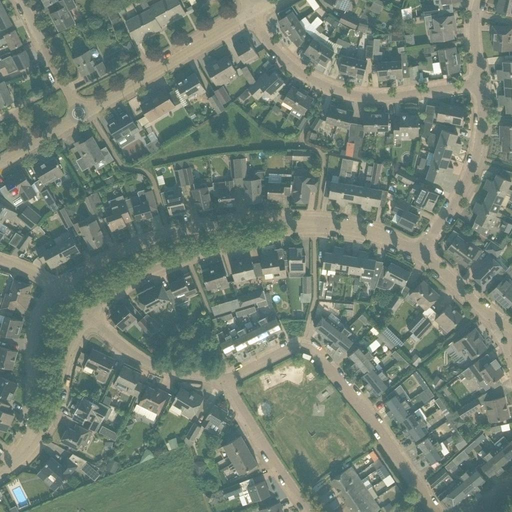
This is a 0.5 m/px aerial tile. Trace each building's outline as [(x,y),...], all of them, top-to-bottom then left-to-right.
[(62,0),(57,3),(60,9),(50,15),(58,31),(75,23),(69,10),(76,7),(72,0),(62,0)] [(149,7),(151,9),(160,26),(173,20),(162,0),(149,7)] [(178,0),(162,0),(173,20),(185,13),(178,0)] [(324,0),(347,11),(351,2),(348,1),(348,0),(324,0)] [(378,12),(381,3),(371,0),(368,9),(378,12)] [(435,0),(436,6),(438,6),(439,14),(454,12),(452,2),(461,1),(461,0),(435,0)] [(511,0),(498,0),(496,12),(511,15),(511,0)] [(124,6),(119,9),(121,14),(127,11),(124,6)] [(423,8),(424,17),(439,14),(438,6),(436,6),(423,8)] [(410,8),(402,10),(403,20),(411,18),(410,8)] [(151,9),(138,16),(149,36),(162,29),(160,26),(151,9)] [(0,29),(10,24),(4,10),(0,12),(0,29)] [(280,29),(283,33),(299,22),(292,11),(278,21),(282,27),(280,29)] [(115,13),(109,16),(113,23),(119,20),(115,13)] [(343,14),(340,21),(355,28),(358,21),(343,14)] [(149,36),(138,16),(125,22),(136,42),(149,36)] [(436,29),(430,30),(432,41),(453,38),(451,26),(455,25),(453,16),(434,19),(436,29)] [(332,18),(329,23),(336,27),(339,22),(332,18)] [(300,36),(306,32),(310,35),(319,25),(314,20),(311,24),(309,23),(303,27),(299,22),(283,33),(286,37),(288,35),(292,41),(300,36)] [(313,62),(328,39),(328,38),(321,33),(324,29),(319,25),(310,35),(303,42),(308,46),(304,53),(310,57),(309,59),(313,62)] [(494,36),(493,50),(511,51),(511,26),(492,26),(492,35),(494,36)] [(0,47),(7,44),(10,49),(20,44),(14,30),(3,35),(4,37),(0,38),(0,47)] [(338,54),(342,46),(344,41),(338,38),(336,43),(335,44),(328,39),(313,62),(317,65),(319,62),(325,66),(334,52),(338,54)] [(373,46),(372,59),(377,59),(377,63),(377,70),(378,80),(385,79),(386,82),(391,82),(389,62),(382,62),(381,59),(382,52),(379,52),(380,40),(374,39),(373,46)] [(233,45),(245,64),(251,61),(250,58),(256,54),(248,40),(241,44),(239,42),(233,45)] [(342,46),(348,49),(350,44),(344,41),(342,46)] [(438,50),(440,62),(460,59),(459,54),(456,54),(455,47),(438,50)] [(90,51),(73,59),(79,70),(81,69),(84,75),(91,71),(95,78),(107,72),(103,64),(98,67),(94,58),(97,57),(98,54),(96,50),(93,49),(90,51)] [(10,57),(10,55),(1,60),(0,58),(0,68),(4,67),(7,74),(30,63),(24,50),(10,57)] [(345,77),(350,78),(355,59),(343,56),(341,63),(339,72),(346,74),(345,77)] [(210,75),(217,86),(230,79),(231,82),(239,78),(235,71),(232,65),(227,57),(213,65),(212,62),(205,67),(210,75)] [(355,59),(350,78),(355,79),(356,77),(363,78),(367,62),(355,59)] [(460,59),(440,62),(442,74),(459,71),(458,64),(460,64),(460,59)] [(497,70),(497,75),(511,73),(511,60),(503,62),(503,70),(497,70)] [(267,61),(263,65),(267,70),(272,66),(267,61)] [(401,61),(389,62),(391,82),(396,81),(395,79),(403,78),(402,68),(401,61)] [(241,70),(250,86),(251,86),(256,81),(247,66),(241,70)] [(408,70),(410,80),(419,79),(417,69),(417,66),(408,67),(408,70)] [(277,91),(285,84),(274,72),(269,77),(265,72),(256,81),(251,86),(250,86),(247,89),(257,100),(265,93),(271,100),(279,93),(277,91)] [(206,92),(200,82),(195,73),(176,84),(185,99),(197,91),(200,95),(206,92)] [(504,79),(504,87),(511,86),(511,73),(497,75),(498,80),(504,79)] [(0,82),(0,106),(3,105),(3,106),(9,103),(4,90),(6,89),(2,82),(0,82)] [(214,91),(216,94),(222,105),(231,100),(223,86),(214,91)] [(283,101),(293,107),(304,90),(299,88),(298,90),(292,86),(283,101)] [(499,95),(499,101),(511,99),(511,86),(504,87),(505,95),(499,95)] [(155,94),(156,96),(141,105),(146,114),(138,119),(142,127),(150,121),(174,107),(169,98),(164,89),(155,94)] [(304,90),(293,107),(304,113),(313,99),(307,95),(308,93),(304,90)] [(222,105),(216,94),(208,99),(218,114),(225,110),(222,105)] [(511,99),(499,101),(499,105),(506,105),(506,113),(511,112),(511,99)] [(438,113),(437,121),(451,123),(461,125),(462,118),(463,118),(464,116),(463,115),(464,108),(440,103),(438,113)] [(272,110),(277,114),(280,109),(274,105),(272,110)] [(325,122),(337,125),(342,106),(338,105),(337,107),(330,105),(325,122)] [(423,122),(432,123),(435,107),(426,105),(423,122)] [(342,106),(337,125),(349,128),(351,121),(354,112),(347,110),(347,107),(342,106)] [(364,130),(376,130),(376,111),(371,111),(371,113),(364,113),(364,130)] [(376,111),(376,130),(388,130),(388,113),(381,113),(381,111),(376,111)] [(139,130),(133,122),(128,113),(115,121),(114,118),(108,122),(109,124),(108,125),(113,134),(117,140),(130,132),(132,134),(139,130)] [(418,126),(418,116),(408,116),(408,113),(400,113),(400,120),(394,120),(394,138),(401,138),(401,135),(409,135),(409,138),(418,138),(418,126)] [(295,126),(300,129),(307,118),(301,115),(295,126)] [(311,128),(316,131),(323,120),(317,117),(311,128)] [(511,150),(511,126),(500,126),(500,135),(502,135),(502,151),(511,150)] [(429,133),(427,138),(460,149),(461,144),(455,142),(458,135),(442,130),(440,137),(429,133)] [(82,140),(75,144),(80,153),(88,167),(104,158),(107,163),(112,160),(113,160),(114,159),(106,147),(100,151),(97,146),(92,137),(83,142),(82,140)] [(360,151),(361,138),(355,137),(354,143),(353,150),(352,157),(361,160),(363,160),(364,152),(360,151)] [(436,147),(434,154),(449,159),(452,152),(458,154),(460,149),(427,138),(426,143),(436,147)] [(157,140),(152,143),(157,150),(162,147),(157,140)] [(151,142),(146,145),(151,153),(157,150),(152,143),(151,142)] [(236,154),(228,155),(228,160),(230,160),(232,178),(238,177),(237,159),(236,154)] [(434,154),(430,166),(451,173),(453,168),(447,166),(449,159),(434,154)] [(33,167),(44,185),(63,174),(58,165),(59,165),(55,157),(40,166),(38,164),(33,167)] [(245,159),(237,159),(238,177),(246,177),(245,159)] [(335,205),(340,206),(344,183),(345,179),(346,173),(349,160),(342,159),(338,182),(326,180),(323,196),(337,199),(335,205)] [(369,188),(365,210),(370,211),(371,205),(379,206),(381,196),(382,190),(378,190),(379,184),(377,184),(381,164),(374,163),(372,176),(371,182),(370,188),(369,188)] [(451,173),(430,166),(426,178),(441,183),(444,176),(450,178),(451,173)] [(190,167),(183,169),(186,185),(194,183),(190,167)] [(186,185),(183,169),(175,171),(178,186),(186,185)] [(395,177),(410,184),(414,177),(399,169),(395,177)] [(487,179),(485,184),(506,193),(511,182),(511,180),(511,172),(503,169),(500,176),(496,175),(493,182),(487,179)] [(22,171),(5,182),(10,190),(14,196),(19,193),(24,201),(25,202),(35,195),(30,186),(31,186),(22,171)] [(267,202),(283,203),(284,195),(290,195),(291,175),(281,174),(281,183),(268,182),(268,192),(267,202)] [(303,175),(303,177),(295,176),(292,201),(308,203),(309,191),(316,192),(318,177),(303,175)] [(113,176),(105,179),(107,184),(115,181),(113,176)] [(256,180),(244,181),(245,193),(246,203),(262,201),(261,191),(260,180),(256,180)] [(234,196),(233,181),(226,181),(226,188),(222,189),(222,182),(218,183),(219,188),(218,188),(219,197),(220,207),(235,206),(234,196)] [(213,192),(213,187),(208,188),(207,187),(206,185),(204,183),(200,184),(199,187),(199,188),(192,190),(194,201),(197,211),(212,208),(210,198),(209,193),(213,192)] [(346,200),(354,202),(356,186),(344,183),(340,206),(345,207),(346,200)] [(422,205),(431,210),(438,195),(429,191),(415,184),(411,192),(418,195),(415,202),(422,205)] [(489,191),(486,198),(501,205),(506,193),(485,184),(483,188),(489,191)] [(361,209),(365,210),(369,188),(356,186),(354,202),(362,203),(361,209)] [(40,193),(49,207),(55,203),(47,189),(40,193)] [(171,216),(186,212),(181,189),(161,193),(164,205),(168,204),(171,216)] [(131,199),(125,201),(128,211),(132,220),(137,219),(138,224),(150,220),(149,217),(152,217),(150,207),(156,205),(155,201),(152,191),(146,192),(145,191),(144,190),(138,191),(138,193),(138,194),(141,205),(134,207),(131,199)] [(102,205),(97,192),(90,195),(96,208),(102,205)] [(83,198),(90,214),(97,211),(96,208),(90,195),(83,198)] [(399,198),(392,212),(395,213),(401,216),(397,223),(412,231),(419,216),(408,211),(411,205),(399,198)] [(476,202),(474,207),(495,217),(495,216),(501,205),(486,198),(482,205),(476,202)] [(114,215),(107,217),(111,231),(117,229),(118,231),(127,227),(125,223),(132,220),(128,211),(125,201),(111,206),(114,215)] [(0,203),(0,222),(1,223),(1,222),(5,215),(12,220),(16,213),(0,203)] [(71,204),(63,208),(67,215),(72,214),(75,211),(74,206),(71,204)] [(28,207),(23,212),(35,223),(40,217),(28,207)] [(490,228),(491,225),(509,233),(511,226),(511,225),(495,216),(495,217),(474,207),(472,211),(478,214),(475,221),(472,228),(487,238),(491,229),(490,228)] [(56,212),(65,228),(72,225),(67,215),(63,208),(56,212)] [(35,223),(23,212),(19,218),(31,228),(35,223)] [(81,230),(90,249),(106,242),(96,220),(80,227),(81,230)] [(1,223),(0,222),(0,239),(8,227),(1,222),(1,223)] [(64,242),(57,245),(65,261),(80,253),(69,232),(61,236),(64,242)] [(25,233),(16,247),(23,251),(32,238),(25,233)] [(460,260),(458,262),(465,267),(472,257),(476,260),(482,252),(468,242),(467,244),(457,236),(447,250),(460,260)] [(485,250),(497,258),(503,249),(491,241),(485,250)] [(65,261),(57,245),(47,251),(44,246),(36,250),(43,262),(47,260),(52,268),(65,261)] [(322,268),(335,270),(339,248),(334,247),(333,253),(325,252),(322,268)] [(289,258),(289,273),(305,273),(305,255),(302,255),(302,248),(289,248),(289,258)] [(344,249),(339,248),(335,270),(348,272),(350,256),(343,255),(344,249)] [(348,272),(361,274),(364,252),(359,251),(358,257),(350,256),(348,272)] [(369,253),(364,252),(361,274),(373,276),(376,260),(368,259),(369,253)] [(264,273),(265,280),(274,278),(274,279),(287,277),(284,260),(278,261),(277,253),(261,255),(263,265),(264,273)] [(482,266),(472,275),(483,286),(494,275),(498,279),(502,275),(505,271),(501,267),(496,262),(489,255),(480,264),(482,266)] [(231,263),(235,282),(255,277),(251,258),(231,263)] [(382,265),(378,280),(376,287),(384,290),(387,289),(389,289),(392,288),(394,286),(395,282),(404,286),(410,273),(391,263),(388,267),(382,265)] [(203,273),(208,289),(228,283),(225,274),(222,264),(213,267),(214,269),(203,273)] [(336,300),(339,282),(340,276),(335,275),(334,286),(332,286),(332,291),(331,299),(336,300)] [(501,282),(490,293),(506,308),(511,301),(511,287),(511,285),(511,282),(506,277),(505,278),(502,275),(498,279),(501,282)] [(303,276),(303,293),(311,293),(311,276),(303,276)] [(169,284),(172,290),(167,293),(173,306),(178,304),(188,300),(187,297),(198,293),(193,283),(187,285),(184,278),(169,284)] [(1,309),(13,312),(15,306),(26,310),(29,299),(26,298),(30,285),(14,280),(8,300),(4,299),(1,309)] [(415,300),(426,310),(438,297),(430,289),(431,288),(423,280),(413,291),(411,289),(404,297),(405,298),(411,304),(415,300)] [(138,298),(146,313),(170,300),(162,285),(138,298)] [(240,307),(265,299),(262,290),(237,298),(240,307)] [(398,295),(396,294),(386,308),(394,314),(405,298),(404,297),(399,293),(398,295)] [(212,307),(214,315),(229,310),(227,302),(212,307)] [(136,318),(123,304),(111,316),(123,330),(136,318)] [(435,320),(448,332),(462,317),(449,304),(435,320)] [(255,307),(245,309),(246,315),(256,312),(255,307)] [(246,315),(245,309),(235,312),(237,318),(246,315)] [(407,327),(413,333),(426,319),(420,313),(407,327)] [(358,319),(366,325),(370,321),(362,314),(358,319)] [(0,334),(5,335),(15,338),(17,331),(19,332),(22,321),(5,316),(3,324),(0,323),(0,332),(0,333),(0,334)] [(267,316),(262,319),(273,339),(277,337),(276,334),(282,331),(275,316),(268,319),(267,316)] [(316,330),(325,338),(336,325),(326,317),(325,319),(321,316),(313,325),(317,328),(316,330)] [(137,323),(148,336),(154,330),(148,323),(143,317),(137,323)] [(158,327),(160,325),(154,318),(148,323),(154,330),(156,333),(160,330),(158,327)] [(259,324),(253,327),(261,342),(266,339),(268,342),(273,339),(262,319),(257,321),(259,324)] [(416,342),(432,324),(426,319),(413,333),(408,338),(404,343),(407,345),(413,339),(416,342)] [(176,323),(173,326),(173,329),(176,332),(179,332),(181,329),(181,326),(179,323),(176,323)] [(329,344),(333,348),(347,330),(343,326),(341,329),(336,325),(325,338),(331,342),(329,344)] [(246,327),(241,330),(251,350),(256,348),(255,345),(261,342),(253,327),(247,330),(246,327)] [(464,347),(472,358),(486,348),(478,336),(480,335),(475,329),(453,344),(458,351),(464,347)] [(237,335),(232,337),(240,352),(245,350),(246,353),(251,350),(241,330),(236,332),(237,335)] [(347,330),(333,348),(337,351),(339,349),(344,353),(351,345),(355,340),(349,335),(351,333),(347,330)] [(240,352),(232,337),(231,338),(228,332),(224,335),(225,337),(219,341),(227,356),(233,352),(234,355),(240,352)] [(384,342),(387,339),(381,332),(377,336),(378,337),(384,342)] [(404,343),(408,338),(403,334),(394,344),(398,348),(403,342),(404,343)] [(350,364),(353,368),(371,353),(384,342),(378,337),(366,348),(367,349),(365,351),(360,346),(348,357),(352,362),(350,364)] [(395,346),(387,339),(384,342),(391,350),(395,346)] [(154,344),(149,349),(152,353),(157,348),(154,344)] [(0,346),(0,371),(4,372),(5,367),(12,369),(17,352),(0,346)] [(98,379),(104,382),(115,360),(93,349),(85,365),(101,373),(98,379)] [(392,355),(399,361),(402,357),(396,351),(392,355)] [(374,367),(376,365),(372,359),(374,357),(371,353),(353,368),(357,372),(359,370),(363,375),(374,367)] [(409,360),(416,367),(422,361),(416,354),(409,360)] [(402,357),(399,361),(406,368),(410,364),(402,357)] [(490,363),(485,367),(479,360),(469,367),(477,379),(477,382),(480,386),(483,387),(485,390),(492,386),(491,386),(490,384),(504,375),(502,372),(503,372),(499,367),(498,367),(500,365),(495,359),(490,363)] [(116,379),(113,386),(127,392),(137,398),(139,394),(143,385),(137,382),(141,374),(123,365),(119,374),(116,379)] [(366,388),(384,374),(380,369),(378,371),(374,367),(363,375),(361,377),(365,382),(363,384),(366,388)] [(429,387),(426,383),(417,371),(413,375),(416,379),(424,391),(429,387)] [(465,377),(462,372),(457,375),(461,380),(465,377)] [(384,374),(366,388),(370,392),(372,390),(377,396),(390,385),(385,380),(387,378),(384,374)] [(0,395),(1,396),(10,400),(17,384),(8,380),(0,376),(0,395)] [(436,376),(432,382),(439,387),(443,381),(436,376)] [(135,412),(143,416),(145,415),(148,409),(158,414),(168,394),(161,390),(160,392),(148,387),(139,405),(137,404),(134,410),(135,412)] [(429,387),(424,391),(430,399),(434,396),(429,387)] [(191,419),(204,398),(195,393),(194,396),(180,388),(176,394),(175,396),(176,397),(172,404),(186,412),(185,415),(191,419)] [(385,411),(388,415),(407,402),(404,398),(401,399),(398,394),(392,398),(384,403),(387,409),(385,411)] [(105,396),(103,403),(109,405),(112,398),(105,396)] [(435,400),(440,409),(445,406),(439,397),(435,400)] [(484,402),(489,422),(499,419),(509,417),(504,397),(484,402)] [(106,418),(111,408),(92,399),(91,401),(84,398),(76,413),(86,418),(83,425),(95,432),(103,416),(106,418)] [(458,411),(462,418),(481,407),(476,399),(458,411)] [(0,428),(6,431),(13,416),(6,412),(9,406),(0,401),(0,428)] [(397,424),(400,422),(411,414),(408,408),(410,407),(407,402),(388,415),(391,420),(394,418),(397,424)] [(213,423),(219,427),(228,413),(214,405),(206,418),(206,419),(202,426),(208,430),(213,423)] [(440,409),(446,417),(450,414),(445,406),(440,409)] [(401,429),(404,433),(423,420),(420,416),(418,418),(414,412),(411,414),(400,422),(404,427),(401,429)] [(423,420),(404,433),(407,438),(410,436),(414,442),(428,432),(424,426),(426,425),(423,420)] [(458,431),(451,420),(446,423),(454,434),(458,431)] [(190,446),(201,428),(194,424),(183,442),(190,446)] [(60,441),(77,450),(80,443),(85,445),(92,433),(76,425),(73,430),(68,428),(60,441)] [(102,426),(99,432),(116,441),(119,434),(102,426)] [(467,444),(458,431),(454,434),(459,442),(455,445),(459,451),(467,444)] [(482,434),(475,440),(479,444),(486,438),(482,434)] [(235,468),(239,475),(245,471),(247,474),(258,467),(257,465),(257,464),(241,436),(234,440),(231,435),(225,438),(229,444),(219,449),(224,459),(229,456),(232,463),(228,466),(230,470),(235,468)] [(417,452),(420,457),(439,444),(436,439),(434,441),(430,435),(416,445),(420,451),(417,452)] [(498,449),(508,462),(511,458),(511,440),(509,443),(503,436),(494,444),(498,449)] [(176,438),(169,440),(172,449),(179,446),(176,438)] [(475,440),(464,451),(467,455),(473,449),(477,452),(482,448),(479,444),(475,440)] [(176,458),(172,460),(175,467),(178,474),(189,470),(186,463),(194,459),(192,449),(186,444),(176,448),(178,453),(176,458)] [(439,444),(420,457),(423,461),(426,460),(430,465),(438,460),(444,456),(440,450),(442,448),(439,444)] [(491,451),(487,454),(501,472),(506,468),(504,466),(508,462),(498,449),(493,453),(491,451)] [(159,466),(155,468),(158,475),(161,482),(172,477),(169,470),(175,467),(172,460),(168,451),(159,455),(161,460),(159,466)] [(378,459),(373,451),(369,454),(374,462),(378,459)] [(464,451),(452,461),(456,465),(467,455),(464,451)] [(501,472),(487,454),(482,458),(484,460),(479,464),(484,470),(490,477),(495,473),(497,475),(501,472)] [(52,457),(37,475),(44,481),(46,478),(58,488),(60,486),(70,474),(77,466),(80,469),(87,461),(78,457),(73,463),(68,459),(68,458),(61,466),(52,457)] [(142,473),(138,475),(141,482),(144,489),(155,484),(152,477),(158,475),(155,468),(151,458),(142,462),(144,467),(142,473)] [(110,459),(106,470),(113,473),(118,463),(110,459)] [(456,465),(452,461),(445,467),(448,471),(456,465)] [(371,464),(364,467),(368,473),(374,470),(371,464)] [(125,480),(121,482),(124,489),(127,496),(138,491),(135,485),(141,482),(138,475),(134,466),(125,469),(127,475),(125,480)] [(331,481),(335,488),(356,474),(351,466),(331,481)] [(436,474),(429,481),(434,487),(442,480),(448,474),(443,468),(436,474)] [(467,470),(463,474),(478,491),(482,488),(480,486),(485,481),(475,468),(469,473),(467,470)] [(386,470),(379,475),(383,480),(389,475),(386,470)] [(108,488),(104,489),(107,497),(110,504),(121,499),(118,492),(124,489),(121,482),(117,473),(108,477),(110,482),(108,488)] [(335,488),(340,495),(361,481),(356,474),(335,488)] [(461,480),(456,484),(467,497),(472,492),(474,495),(478,491),(463,474),(459,477),(461,480)] [(389,475),(383,480),(388,487),(394,482),(389,475)] [(91,495),(87,497),(90,504),(93,511),(104,506),(101,499),(107,497),(104,489),(100,480),(91,484),(93,489),(91,495)] [(241,491),(246,504),(252,502),(270,496),(264,481),(242,490),(239,483),(223,489),(226,497),(241,491)] [(361,481),(340,495),(346,504),(367,490),(361,481)] [(467,497),(456,484),(454,485),(447,492),(445,490),(437,496),(436,497),(447,510),(456,503),(457,505),(467,497)] [(74,502),(70,504),(73,511),(86,511),(84,506),(90,504),(87,497),(83,488),(74,491),(76,497),(74,502)] [(367,490),(346,504),(351,511),(355,511),(374,499),(367,490)] [(212,493),(205,496),(208,503),(212,502),(214,498),(212,493)] [(56,510),(52,511),(73,511),(70,504),(66,495),(56,499),(58,504),(56,510)] [(374,499),(355,511),(375,511),(377,511),(380,509),(374,499)] [(282,511),(279,503),(270,507),(259,511),(282,511)]
